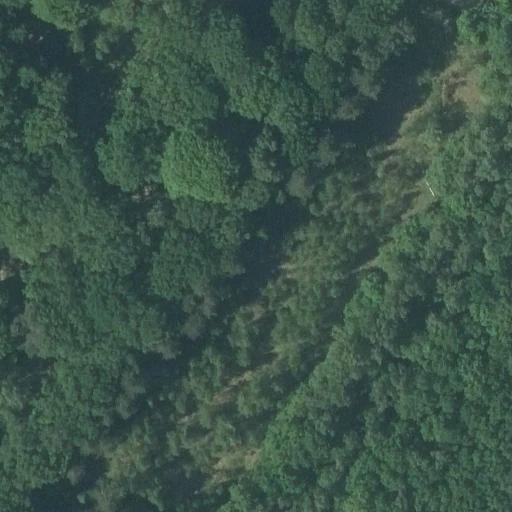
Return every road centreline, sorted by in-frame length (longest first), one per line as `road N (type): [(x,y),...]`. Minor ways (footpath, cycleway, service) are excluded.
road 1 (unclassified): [(292,511),(349,401),(511,143)]
road 2 (unknown): [(511,253),(377,511)]
